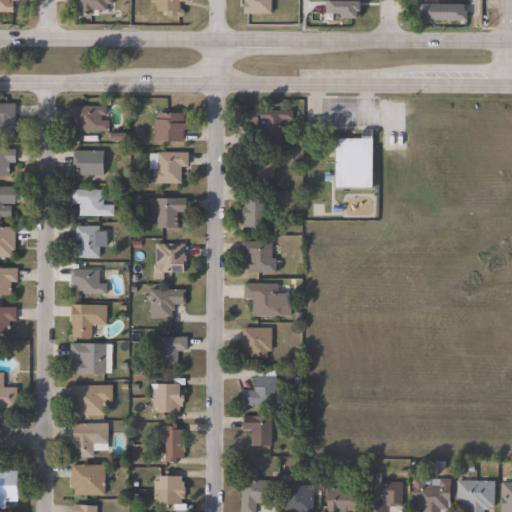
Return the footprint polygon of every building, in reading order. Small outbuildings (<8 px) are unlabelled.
[(15,13),(0,13),(0,0),(17,0),(17,1),(15,1),(15,13)] [(112,0),(112,5),(107,5),(107,11),(93,11),(93,15),(81,15),(81,8),(75,8),(75,4),(73,4),(73,0),(112,0)] [(179,2),(179,10),(182,10),(185,11),(185,15),(182,17),(166,17),(166,11),(157,11),(157,4),(154,4),(154,0),(190,0),(190,2),(179,2)] [(271,0),(271,14),(245,14),(245,0),(271,0)] [(468,11),(468,21),(459,21),(459,24),(447,23),(447,21),(425,20),(424,14),(420,11),(420,7),(425,4),(465,4),(465,11),(468,11)] [(16,123),(16,137),(0,137),(0,104),(17,104),(17,123),(16,123)] [(103,116),(103,121),(111,121),(111,132),(79,131),(79,123),(76,123),(76,121),(75,121),(75,107),(108,107),(108,116),(103,116)] [(284,120),(284,143),(261,143),(261,127),(268,127),(268,120),(262,120),(262,125),(247,125),(247,111),(295,111),(295,120),(284,120)] [(186,114),(186,124),(189,124),(189,130),(186,130),(186,142),(156,142),(157,120),(161,120),(161,113),(186,114)] [(376,190),(336,189),(337,137),(377,137),(376,190)] [(0,149),(18,150),(17,163),(11,163),(11,177),(0,176),(0,149)] [(106,151),(106,176),(79,176),(79,165),(74,165),(74,151),(106,151)] [(183,167),(183,184),(156,184),(155,169),(151,169),(151,154),(160,154),(160,153),(190,153),(190,167),(183,167)] [(272,153),(272,161),(276,161),(276,184),(253,184),(253,174),(252,174),(252,167),(253,167),(253,153),(272,153)] [(0,187),(17,187),(17,205),(4,205),(4,207),(10,207),(13,210),(13,215),(10,218),(0,218),(0,187)] [(105,190),(105,205),(115,205),(115,217),(80,217),(80,206),(81,206),(81,204),(73,204),(73,190),(105,190)] [(251,194),(251,200),(269,200),(268,229),(261,229),(261,234),(255,234),(255,228),(252,228),(252,232),(249,232),(249,228),(245,228),(246,194),(251,194)] [(179,213),(179,224),(159,224),(159,213),(151,213),(151,199),(189,199),(189,213),(179,213)] [(101,227),(101,232),(109,232),(109,248),(102,248),(102,259),(74,259),(74,245),(82,245),(82,241),(77,241),(77,227),(101,227)] [(0,228),(17,228),(17,251),(12,251),(12,258),(0,258),(0,228)] [(274,242),(274,259),(278,259),(278,273),(252,273),(252,256),(244,256),(244,242),(274,242)] [(189,257),(189,266),(186,266),(186,274),(166,273),(166,275),(155,275),(155,265),(157,265),(157,244),(187,245),(187,257),(189,257)] [(0,269),(20,269),(20,283),(13,283),(13,296),(0,296),(0,269)] [(109,284),(109,295),(76,295),(76,287),(74,287),(74,284),(72,284),(72,270),(102,271),(102,284),(109,284)] [(279,285),(279,294),(290,294),(290,307),(285,307),(285,317),(255,317),(255,299),(246,299),(246,285),(279,285)] [(187,291),(186,305),(177,305),(177,312),(174,311),(174,319),(152,319),(152,290),(187,291)] [(109,307),(108,326),(94,326),(94,339),(74,338),(75,325),(73,325),(74,305),(109,307)] [(0,308),(19,308),(19,322),(12,322),(11,335),(0,335),(0,308)] [(274,329),(273,352),(269,352),(269,358),(244,358),(245,353),(241,353),(241,346),(244,346),(245,328),(274,329)] [(189,338),(189,352),(180,352),(179,368),(159,368),(159,338),(189,338)] [(114,345),(114,353),(108,353),(107,375),(75,374),(76,363),(84,363),(84,362),(72,362),(72,344),(114,345)] [(0,373),(5,373),(5,388),(19,388),(19,409),(4,409),(4,410),(0,410),(0,373)] [(286,391),(286,404),(279,404),(279,407),(243,406),(244,391),(257,391),(257,377),(279,377),(278,391),(286,391)] [(182,386),(182,392),(185,392),(185,396),(187,396),(187,403),(185,403),(185,408),(182,408),(182,414),(161,414),(161,409),(155,408),(155,390),(161,390),(161,386),(175,386),(175,379),(187,380),(187,386),(182,386)] [(107,403),(107,416),(77,417),(77,410),(74,410),(73,387),(113,386),(114,403),(107,403)] [(274,417),(274,421),(281,421),(281,427),(274,427),(273,447),(253,447),(253,430),(245,430),(245,417),(274,417)] [(109,424),(110,451),(108,451),(108,457),(95,457),(95,459),(75,459),(75,445),(73,445),(73,424),(109,424)] [(180,425),(180,431),(187,431),(187,437),(188,437),(188,454),(186,454),(187,460),(180,460),(179,466),(175,466),(175,464),(168,464),(168,454),(163,454),(163,428),(174,428),(174,425),(180,425)] [(107,466),(107,471),(114,471),(113,483),(107,483),(107,497),(77,497),(77,489),(73,489),(73,465),(107,466)] [(20,471),(19,503),(8,502),(8,510),(0,509),(0,468),(13,468),(13,471),(20,471)] [(259,469),(259,481),(273,482),(273,506),(258,506),(258,511),(244,511),(245,469),(259,469)] [(384,474),(384,482),(405,483),(404,507),(388,507),(389,499),(382,499),(382,505),(387,505),(386,511),(372,511),(373,474),(384,474)] [(511,477),(511,511),(509,511),(500,511),(500,503),(497,502),(497,477),(511,477)] [(184,478),(184,482),(188,482),(187,489),(189,489),(189,495),(187,495),(187,499),(184,499),(184,505),(188,505),(188,511),(176,511),(176,507),(162,507),(162,501),(156,501),(156,482),(162,482),(162,478),(184,478)] [(453,479),(452,509),(449,509),(449,511),(425,511),(425,508),(416,508),(416,501),(415,501),(415,480),(427,480),(427,485),(434,485),(433,479),(453,479)] [(492,481),(491,507),(487,507),(486,511),(470,511),(471,511),(465,511),(465,507),(457,507),(458,480),(492,481)] [(329,511),(329,490),(346,490),(346,481),(362,481),(361,511),(329,511)] [(310,486),(310,491),(316,491),(316,511),(287,511),(287,486),(310,486)]
